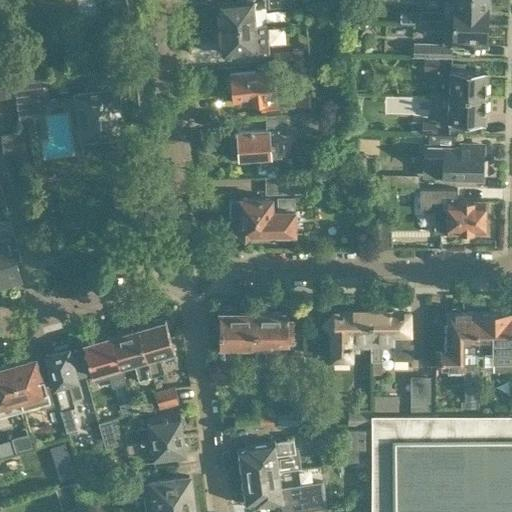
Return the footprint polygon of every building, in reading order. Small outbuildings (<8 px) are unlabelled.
[(220,12),(217,12),(218,27),(255,25),(253,7),(266,6),(268,6),(294,4),(293,0),(238,0),(238,1),(220,3),(220,12)] [(420,10),(420,17),(424,17),(443,18),(488,20),(488,0),(443,0),(443,10),(443,11),(420,10)] [(348,10),(348,20),(365,20),(365,10),(348,10)] [(487,44),(488,20),(443,18),(424,17),(424,25),(427,28),(442,28),(442,42),(413,41),(413,44),(410,44),(410,54),(451,56),(452,43),(487,44)] [(267,25),(255,26),(255,25),(218,27),(220,44),(222,44),(223,52),(242,51),(242,55),(269,53),(267,25)] [(276,50),(277,63),(303,61),(302,48),(276,50)] [(419,70),(438,71),(439,58),(419,58),(419,70)] [(450,63),(449,95),(485,96),(485,92),(486,93),(487,83),(486,83),(486,70),(464,69),(464,63),(450,63)] [(231,89),(233,101),(243,100),(243,104),(259,102),(261,114),(310,109),(308,92),(278,95),(275,67),(230,71),(230,74),(226,78),(227,86),(231,89)] [(18,95),(15,76),(14,69),(0,71),(5,97),(18,95)] [(47,100),(43,72),(18,76),(15,76),(18,95),(21,117),(39,114),(38,101),(47,100)] [(118,94),(116,87),(77,92),(83,133),(80,133),(83,153),(123,147),(120,130),(123,129),(120,109),(127,108),(124,93),(118,94)] [(485,100),(485,96),(449,95),(448,127),(462,127),(462,122),(484,123),(485,111),(486,111),(486,100),(485,100)] [(236,130),(238,159),(281,156),(280,132),(308,131),(307,129),(314,128),(318,126),(320,122),(319,110),(265,114),(266,128),(236,130)] [(437,119),(421,119),(421,133),(437,133),(437,119)] [(411,122),(411,132),(421,132),(421,122),(411,122)] [(2,136),(3,148),(24,146),(23,133),(2,136)] [(452,134),(428,134),(428,145),(425,145),(425,158),(442,158),(442,175),(452,175),(482,176),(483,145),(459,144),(459,146),(452,146),(452,134)] [(26,158),(24,146),(3,148),(5,161),(8,160),(26,158)] [(258,176),(278,176),(278,165),(258,165),(258,176)] [(382,174),(382,188),(417,188),(417,174),(382,174)] [(293,177),(265,177),(265,194),(293,194),(293,177)] [(435,210),(435,232),(486,232),(486,200),(457,200),(457,188),(421,188),(421,210),(435,210)] [(295,232),(295,211),(295,197),(277,197),(277,209),(272,209),(272,196),(258,196),(230,196),(230,213),(240,214),(240,222),(236,224),(242,237),(252,231),(272,231),(279,232),(279,236),(292,236),(292,232),(295,232)] [(391,248),(391,220),(377,220),(377,248),(391,248)] [(0,282),(1,282),(5,285),(17,282),(18,278),(20,277),(15,259),(21,258),(18,247),(12,249),(6,228),(0,230),(0,282)] [(478,349),(476,310),(461,310),(458,308),(453,308),(451,310),(448,311),(448,347),(443,348),(443,365),(465,365),(465,362),(478,362),(478,349)] [(511,310),(510,310),(510,308),(502,308),(502,310),(476,310),(478,349),(478,362),(479,362),(479,354),(483,354),(483,348),(494,348),(494,369),(511,368),(511,310)] [(255,365),(255,312),(234,312),(232,310),(226,310),(223,312),(220,312),(220,333),(218,336),(218,341),(220,344),(220,347),(221,347),(221,360),(224,363),(234,363),(237,360),(237,357),(247,357),(247,365),(255,365)] [(258,312),(255,312),(255,365),(265,365),(265,348),(272,348),(272,343),(294,343),(294,326),(288,326),(288,311),(269,312),(266,310),(261,310),(258,312)] [(371,344),(370,311),(339,311),(339,313),(333,313),(325,323),(334,330),(334,341),(334,356),(351,356),(351,344),(371,344)] [(405,311),(370,311),(371,344),(371,358),(382,358),(382,344),(393,344),(393,358),(412,358),(412,344),(409,344),(408,323),(408,313),(405,313),(405,311)] [(158,354),(174,350),(165,319),(162,320),(159,319),(153,320),(151,323),(137,327),(150,374),(163,371),(158,354)] [(150,374),(137,327),(124,331),(121,329),(116,331),(114,334),(112,335),(120,365),(134,361),(139,378),(150,374)] [(87,342),(84,343),(95,380),(110,376),(113,385),(121,383),(125,382),(120,365),(112,335),(98,339),(95,337),(89,339),(87,342)] [(53,351),(45,354),(47,357),(66,431),(76,428),(70,406),(73,406),(72,400),(83,397),(77,377),(68,347),(66,348),(66,345),(54,348),(55,351),(53,351)] [(12,363),(8,364),(21,408),(42,402),(44,408),(58,404),(51,381),(45,383),(43,377),(41,377),(35,357),(23,360),(21,359),(14,362),(12,363)] [(0,413),(21,408),(8,364),(6,364),(0,365),(0,413)] [(410,412),(430,412),(431,376),(411,375),(410,412)] [(477,407),(477,384),(465,384),(465,400),(461,400),(461,407),(477,407)] [(175,386),(156,392),(160,407),(179,402),(175,386)] [(375,395),(374,409),(399,409),(399,395),(375,395)] [(371,424),(371,409),(348,409),(348,424),(371,424)] [(124,430),(118,431),(119,441),(126,440),(183,432),(182,425),(184,422),(183,417),(180,415),(180,412),(152,416),(147,416),(149,426),(124,430)] [(511,511),(511,412),(372,413),(372,511),(511,511)] [(235,413),(235,425),(262,425),(262,414),(235,413)] [(262,414),(262,425),(274,425),(274,414),(262,414)] [(277,427),(302,427),(302,414),(278,414),(277,427)] [(372,448),(372,428),(344,428),(344,448),(346,448),(372,448)] [(188,451),(187,445),(184,443),(183,432),(126,440),(128,453),(152,450),(153,460),(186,455),(186,453),(188,451)] [(298,445),(294,446),(293,439),(274,443),(274,441),(247,445),(247,448),(239,449),(241,462),(238,465),(239,470),(242,472),(242,474),(277,469),(277,470),(302,467),(298,445)] [(8,441),(0,443),(0,452),(2,457),(12,454),(8,441)] [(372,457),(372,448),(346,448),(346,460),(372,457)] [(95,475),(94,468),(77,470),(78,478),(95,475)] [(148,468),(124,471),(126,484),(133,483),(135,494),(145,493),(146,509),(193,502),(192,500),(193,499),(194,497),(194,495),(193,494),(193,492),(192,491),(191,489),(189,475),(149,481),(148,468)] [(243,479),(241,482),(241,487),(244,489),(246,502),(255,501),(255,504),(281,500),(300,498),(301,510),(301,511),(306,510),(327,508),(323,480),(279,486),(277,470),(277,469),(242,474),(243,479)] [(193,506),(193,502),(146,509),(139,510),(139,511),(195,511),(195,510),(195,508),(193,506)]
